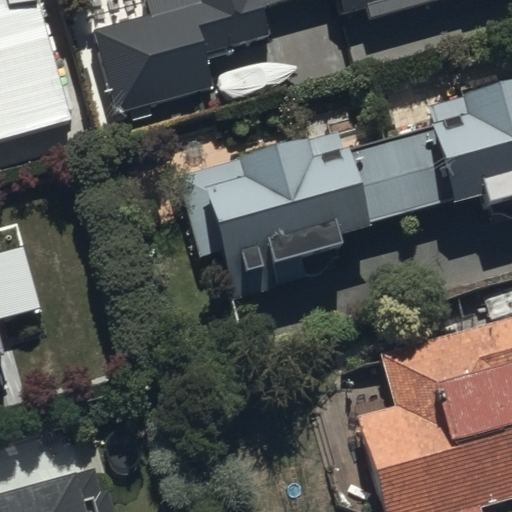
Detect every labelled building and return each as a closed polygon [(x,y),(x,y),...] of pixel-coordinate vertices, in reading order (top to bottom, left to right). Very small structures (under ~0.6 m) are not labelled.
[(0,0),(0,167),(72,146),(36,24),(17,29),(8,0),(0,0)] [(151,21),(96,39),(121,119),(215,90),(206,63),(272,42),(266,22),(336,0),(343,23),(366,16),(370,28),(459,0),(463,0),(465,4),(477,0),(180,0),(148,10),(151,21)] [(344,139),(304,150),(302,144),(236,162),(237,168),(178,185),(197,265),(220,260),(231,308),(319,287),(339,263),(335,243),(482,200),(488,221),(511,223),(511,82),(459,97),(462,106),(427,115),(431,132),(349,155),(344,139)] [(0,396),(7,395),(0,370),(0,365),(8,363),(0,335),(43,324),(24,255),(0,261),(0,396)] [(511,329),(379,365),(393,415),(355,425),(377,511),(507,511),(511,511),(511,329)] [(0,511),(107,511),(100,485),(71,493),(70,488),(0,507),(0,511)]
